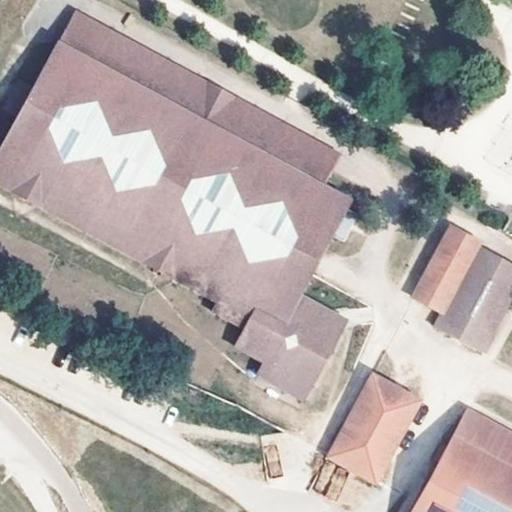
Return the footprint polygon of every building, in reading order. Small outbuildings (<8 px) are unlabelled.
[(345,153),(75,9),(58,39),(33,87),(16,78),(0,108),(0,117),(13,124),(0,147),(0,187),(246,321),(253,325),(240,349),(265,362),(259,375),(306,400),(349,320),(306,296),(359,200),(329,184),(345,153)] [(481,239),(450,223),(410,298),(441,314),(477,246),(481,239)] [(511,302),(511,264),(477,246),(441,314),(434,328),(484,355),(511,302)] [(375,482),(421,400),(373,374),(328,456),(375,482)] [(511,511),(511,429),(467,404),(414,499),(407,511),(511,511)] [(263,450),(270,476),(281,473),(275,448),(263,450)] [(337,467),(324,495),(335,500),(348,472),(337,467)]
